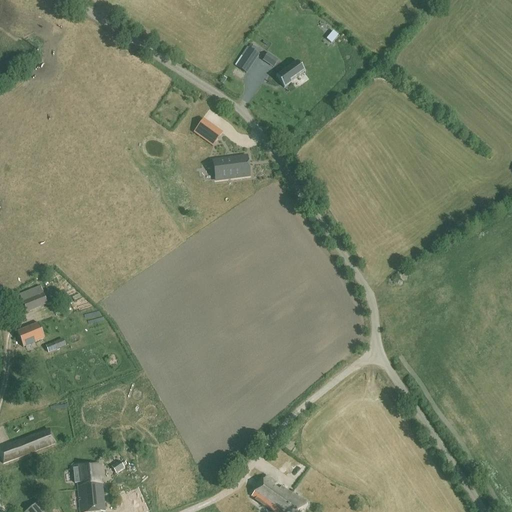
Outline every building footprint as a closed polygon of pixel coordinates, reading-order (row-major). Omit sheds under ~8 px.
[(263,62),(273,68),(277,61),(267,55),(263,62)] [(289,81),(302,70),(304,72),(305,72),(296,60),(275,77),(283,88),(291,83),(289,81)] [(221,133),(213,127),(207,136),(215,142),(221,133)] [(215,181),(249,176),(247,157),(213,161),(215,181)] [(48,303),(43,294),(24,303),(28,312),(48,303)] [(46,340),(40,325),(19,335),(26,349),(46,340)] [(50,347),(53,353),(61,349),(58,343),(50,347)] [(329,402),(288,446),(312,468),(353,424),(329,402)] [(0,451),(0,456),(3,464),(29,454),(55,444),(50,432),(0,451)] [(287,463),(294,453),(289,449),(282,459),(287,463)] [(125,465),(123,461),(120,463),(119,461),(111,466),(116,474),(124,468),(123,467),(125,465)] [(61,511),(104,511),(105,511),(102,482),(100,464),(73,467),(74,484),(59,486),(61,511)] [(251,497),(270,510),(272,511),(300,511),(306,504),(266,476),(251,497)] [(46,511),(39,502),(26,511),(46,511)]
